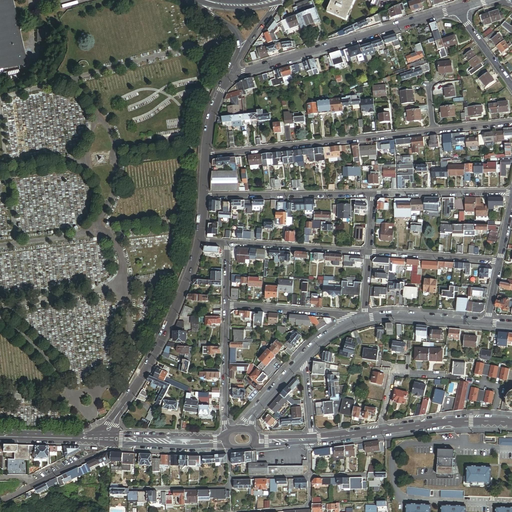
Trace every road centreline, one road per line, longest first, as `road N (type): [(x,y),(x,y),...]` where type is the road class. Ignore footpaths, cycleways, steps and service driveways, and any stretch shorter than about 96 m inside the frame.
road 1 (secondary): [(0,417),(232,0)]
road 2 (secondary): [(207,0),(0,372)]
road 3 (residential): [(206,155),(511,122)]
road 4 (residential): [(227,77),(456,10)]
road 5 (residential): [(110,438),(199,241)]
road 6 (tertiary): [(511,422),(311,440)]
road 7 (residential): [(204,197),(374,194)]
road 8 (residential): [(368,253),(228,244)]
road 9 (residential): [(226,305),(363,317)]
road 10 (residential): [(374,194),(511,193)]
road 11 (residential): [(498,262),(368,253)]
road 12 (residential): [(229,435),(226,305)]
road 13 (tertiary): [(486,323),(363,317)]
